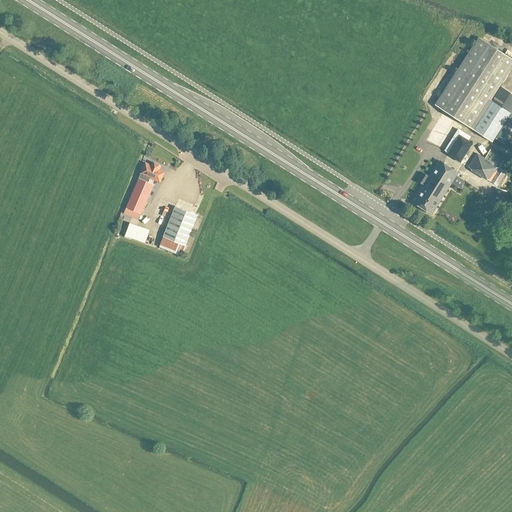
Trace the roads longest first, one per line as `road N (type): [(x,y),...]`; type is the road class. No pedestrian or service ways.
road 1 (unclassified): [(355,256),(0,33)]
road 2 (primary): [(380,221),(27,0)]
road 3 (unclassified): [(511,356),(355,256)]
road 4 (primary): [(511,306),(380,221)]
